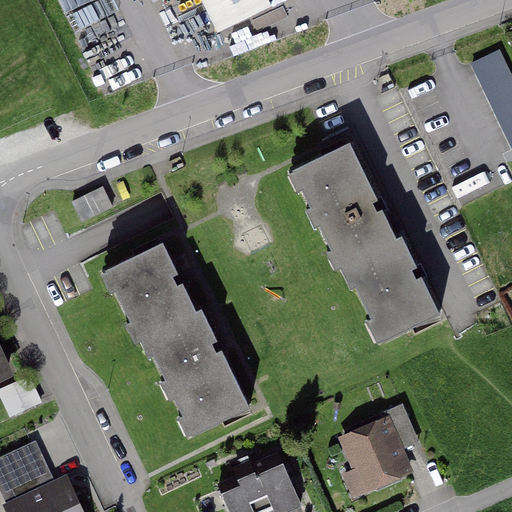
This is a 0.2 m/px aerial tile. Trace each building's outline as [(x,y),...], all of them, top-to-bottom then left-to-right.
[(409,270),(414,268),(399,238),(394,240),(380,211),(375,214),(370,203),(375,201),(347,145),(291,172),(338,269),(344,267),(381,343),(437,315),(419,278),(414,281),(409,270)] [(80,223),(110,208),(100,188),(70,203),(80,223)] [(190,436),(219,422),(247,408),(199,311),(194,313),(160,244),(104,272),(138,342),(143,339),(190,436)] [(4,388),(0,389),(0,399),(2,405),(10,401),(4,388)] [(364,491),(406,472),(383,420),(341,439),(364,491)] [(31,447),(0,461),(0,481),(6,494),(45,475),(31,447)] [(281,511),(298,505),(292,491),(277,455),(250,467),(248,464),(232,471),(235,479),(216,487),(227,511),(260,511),(271,507),(273,511),(281,511)] [(77,511),(63,481),(6,508),(7,511),(77,511)]
